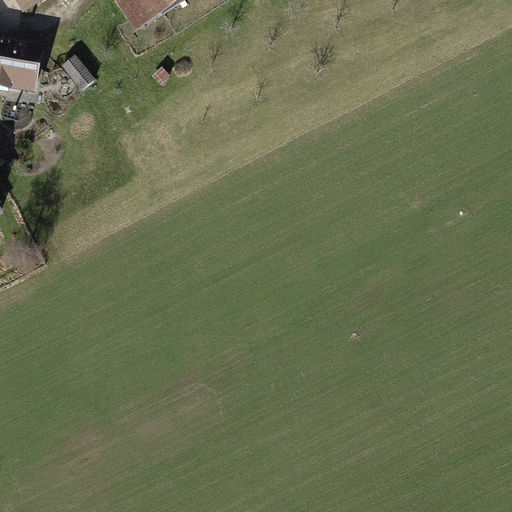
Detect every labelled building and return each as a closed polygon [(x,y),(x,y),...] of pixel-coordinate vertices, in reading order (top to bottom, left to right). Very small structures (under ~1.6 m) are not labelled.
[(44,0),(14,0),(23,13),(44,0)] [(116,0),(115,2),(136,35),(190,0),(116,0)] [(0,88),(38,94),(45,46),(2,40),(0,36),(0,88)] [(63,70),(84,94),(97,83),(76,59),(63,70)] [(152,75),(160,89),(173,81),(164,68),(152,75)] [(25,112),(11,110),(9,123),(23,125),(25,112)]
